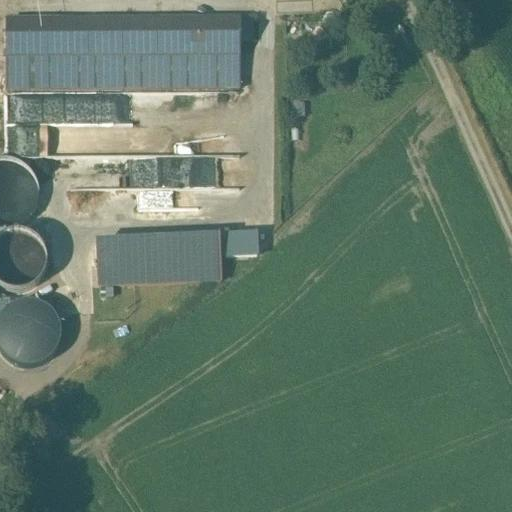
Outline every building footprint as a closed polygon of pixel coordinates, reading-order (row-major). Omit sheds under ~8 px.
[(240,21),(173,22),(173,58),(240,59),(240,21)] [(173,22),(70,22),(70,59),(6,59),(6,91),(239,90),(240,59),(173,58),(173,22)] [(70,22),(6,22),(6,59),(70,59),(70,22)] [(241,151),(227,134),(205,152),(219,169),(241,151)] [(1,155),(0,155),(0,230),(5,231),(12,230),(16,228),(20,227),(25,224),(28,221),(32,218),(34,215),(36,212),(38,208),(39,204),(40,200),(41,196),(41,192),(40,188),(40,184),(39,180),(37,178),(35,173),(31,168),(29,165),(26,163),(23,161),(19,159),(14,157),(8,156),(1,155)] [(237,190),(212,189),(211,217),(236,217),(237,190)] [(102,288),(233,285),(232,259),(271,258),(271,232),(256,233),(256,222),(133,225),(134,242),(101,243),(102,288)] [(25,235),(21,234),(17,234),(12,234),(7,236),(3,237),(0,239),(0,287),(3,290),(7,291),(12,293),(18,294),(24,293),(28,292),(33,289),(37,286),(41,282),(44,278),(46,274),(47,271),(47,268),(48,263),(47,258),(46,256),(46,253),(44,250),(43,247),(40,244),(37,241),(33,238),(29,236),(25,235)] [(35,306),(31,305),(26,305),(21,306),(17,307),(13,309),(10,311),(7,313),(4,316),(1,320),(0,323),(0,346),(1,348),(2,351),(5,355),(9,359),(13,361),(16,363),(22,364),(28,365),(34,364),(38,363),(42,361),(47,357),(51,354),(53,350),(55,345),(56,342),(57,339),(57,334),(57,329),(56,327),(55,325),(54,322),(52,318),(50,315),(47,312),(43,309),(39,307),(35,306)]
